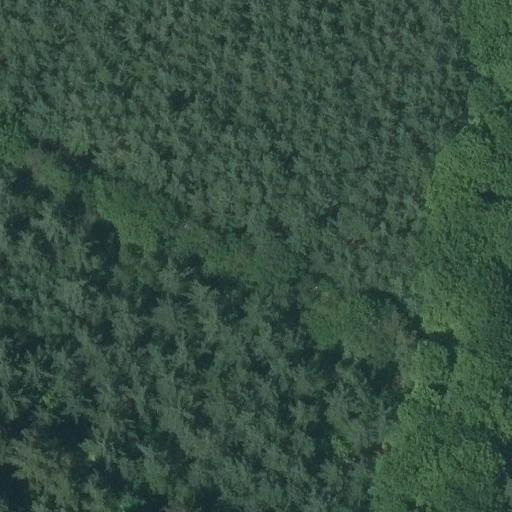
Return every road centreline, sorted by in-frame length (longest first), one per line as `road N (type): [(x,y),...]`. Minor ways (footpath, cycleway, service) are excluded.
road 1 (unclassified): [(442,511),(511,82)]
road 2 (track): [(178,511),(0,420)]
